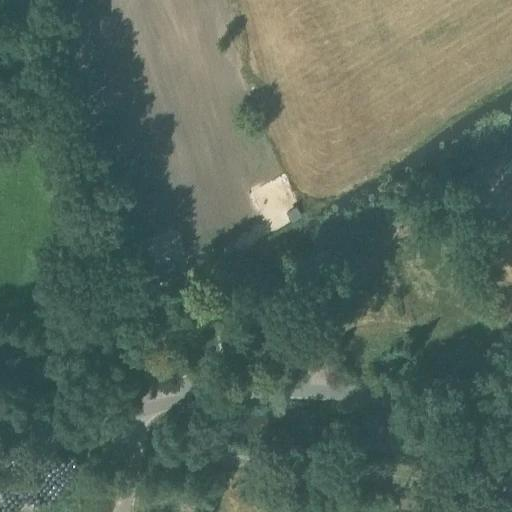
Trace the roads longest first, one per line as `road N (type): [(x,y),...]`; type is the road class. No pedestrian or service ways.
road 1 (unclassified): [(168,397),(140,343),(19,0)]
road 2 (track): [(136,445),(227,462),(511,487)]
road 3 (unclassified): [(511,406),(281,391),(168,397)]
road 4 (unclassified): [(0,436),(77,431),(138,415),(168,397)]
